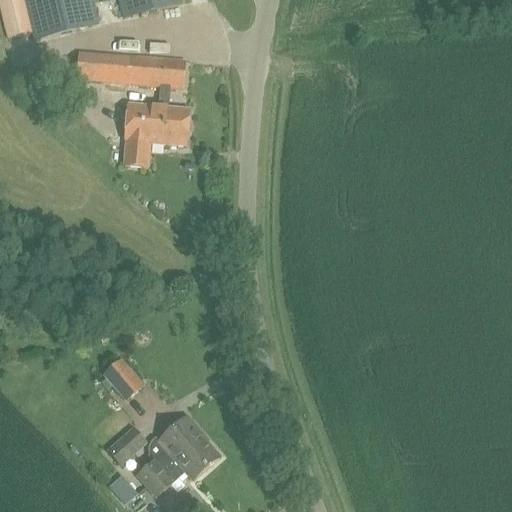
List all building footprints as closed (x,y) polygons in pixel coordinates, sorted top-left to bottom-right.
[(35,34),(26,0),(0,0),(0,6),(9,41),(35,34)] [(26,0),(35,34),(37,41),(98,26),(91,0),(26,0)] [(119,0),(125,19),(183,5),(181,0),(119,0)] [(80,54),(77,81),(161,89),(163,61),(80,54)] [(186,63),(163,61),(161,89),(160,108),(156,145),(188,148),(191,111),(169,109),(170,89),(184,90),(186,63)] [(150,145),(156,145),(160,108),(128,106),(125,143),(127,143),(125,167),(148,169),(150,145)] [(117,337),(113,330),(99,338),(102,345),(117,337)] [(146,389),(123,362),(104,378),(127,405),(146,389)] [(148,488),(203,440),(202,438),(203,437),(188,419),(159,444),(167,453),(155,464),(154,463),(138,477),(148,488)] [(148,445),(134,430),(108,453),(121,469),(148,445)] [(203,440),(148,488),(157,498),(173,484),(172,484),(186,473),(194,482),(220,459),(203,440)]
